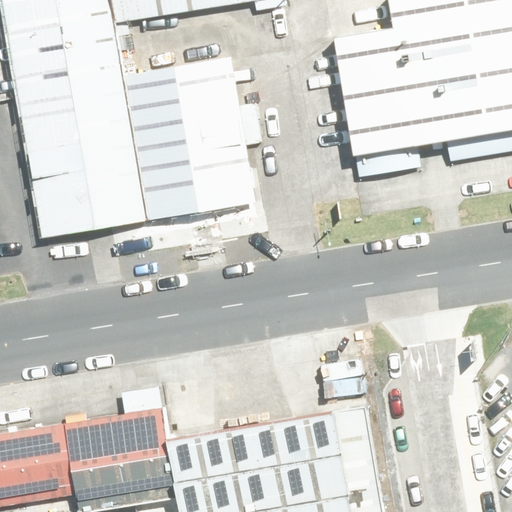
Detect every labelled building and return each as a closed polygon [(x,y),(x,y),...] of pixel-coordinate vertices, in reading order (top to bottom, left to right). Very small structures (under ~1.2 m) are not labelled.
[(0,0),(0,43),(30,232),(136,216),(112,72),(100,0),(0,0)] [(110,0),(113,18),(225,0),(110,0)] [(329,31),(347,146),(511,119),(511,0),(384,0),(388,22),(329,31)] [(240,199),(216,55),(112,72),(136,216),(240,199)] [(361,511),(344,402),(159,431),(171,511),(361,511)] [(146,408),(0,430),(0,501),(58,492),(60,509),(160,493),(146,408)]
